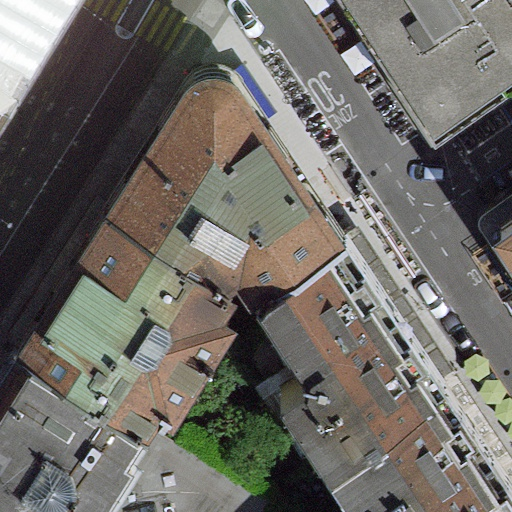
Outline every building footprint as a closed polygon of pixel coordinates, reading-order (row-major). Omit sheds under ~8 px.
[(0,0),(0,44),(27,0),(0,0)] [(511,0),(355,0),(435,122),(511,69),(511,0)] [(246,264),(259,286),(347,226),(317,179),(241,66),(231,57),(219,54),(208,55),(198,58),(191,64),(107,195),(236,276),(246,264)] [(0,98),(15,74),(0,58),(0,98)] [(236,276),(107,195),(26,341),(153,421),(164,402),(174,408),(238,306),(229,301),(236,276)] [(331,456),(449,377),(347,226),(259,286),(309,359),(307,367),(283,383),(331,456)] [(87,511),(153,421),(26,341),(0,381),(0,511),(87,511)] [(397,511),(395,511),(511,511),(511,471),(449,377),(331,456),(351,485),(359,480),(373,500),(384,492),(397,511)] [(266,511),(276,501),(153,421),(87,511),(266,511)]
